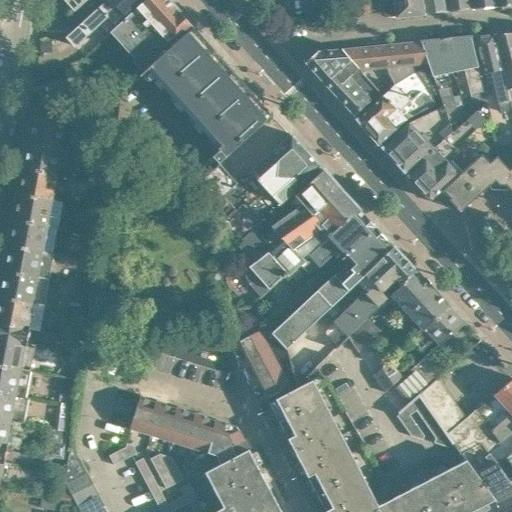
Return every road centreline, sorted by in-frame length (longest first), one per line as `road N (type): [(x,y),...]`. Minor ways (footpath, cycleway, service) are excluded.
road 1 (secondary): [(511,335),(258,60)]
road 2 (residential): [(258,60),(272,49),(511,24)]
